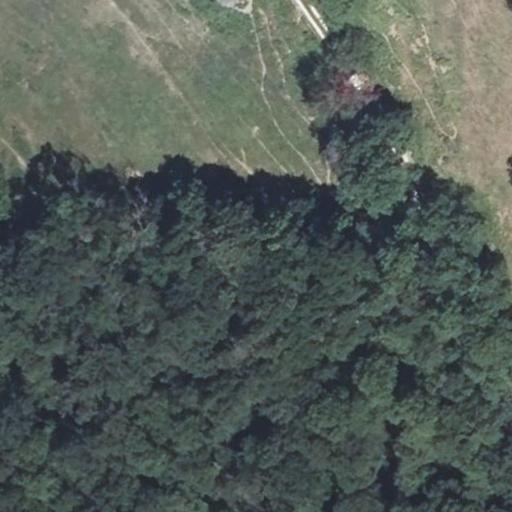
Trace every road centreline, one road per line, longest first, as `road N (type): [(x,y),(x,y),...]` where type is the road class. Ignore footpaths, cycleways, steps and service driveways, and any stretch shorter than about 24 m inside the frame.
road 1 (track): [(511,419),(295,291),(203,271),(39,259),(0,245)]
road 2 (track): [(511,256),(500,225),(298,0)]
